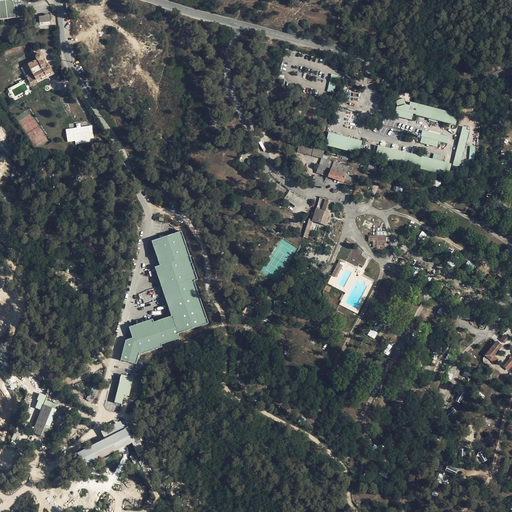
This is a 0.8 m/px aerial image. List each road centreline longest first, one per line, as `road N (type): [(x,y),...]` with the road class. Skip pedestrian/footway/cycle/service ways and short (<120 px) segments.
road 1 (track): [(362,511),(346,495),(352,469),(327,440),(231,390),(234,320),(214,292),(206,247),(186,220),(144,198),(67,65),(57,0)]
road 2 (unclassified): [(155,0),(451,81),(511,67)]
road 3 (track): [(144,198),(103,420),(8,500)]
road 4 (track): [(419,405),(245,326)]
road 5 (track): [(384,212),(398,240),(506,309)]
road 6 (track): [(456,310),(380,440)]
road 7 (track): [(384,212),(419,221),(511,279)]
road 8 (track): [(230,310),(146,358),(132,392)]
